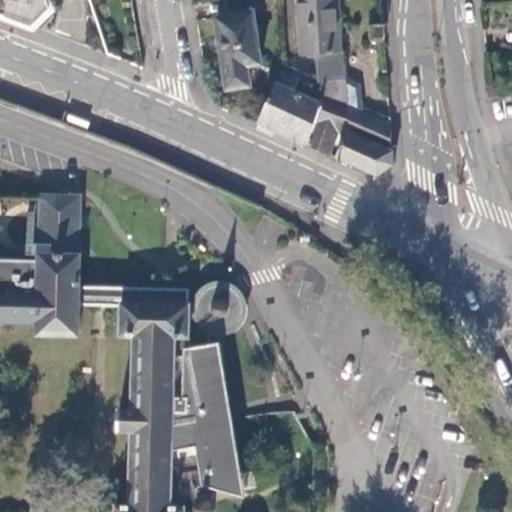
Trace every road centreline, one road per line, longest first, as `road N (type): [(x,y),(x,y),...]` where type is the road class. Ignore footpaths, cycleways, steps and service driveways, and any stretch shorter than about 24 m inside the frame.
road 1 (secondary): [(174,121),(483,260)]
road 2 (secondary): [(415,0),(435,182),(452,225),(483,260)]
road 3 (secondary): [(483,260),(492,211),(470,134),(450,0)]
road 4 (secondary): [(0,52),(174,121)]
road 5 (residential): [(167,0),(183,100),(174,121)]
road 6 (secondary): [(483,260),(480,310),(511,376)]
